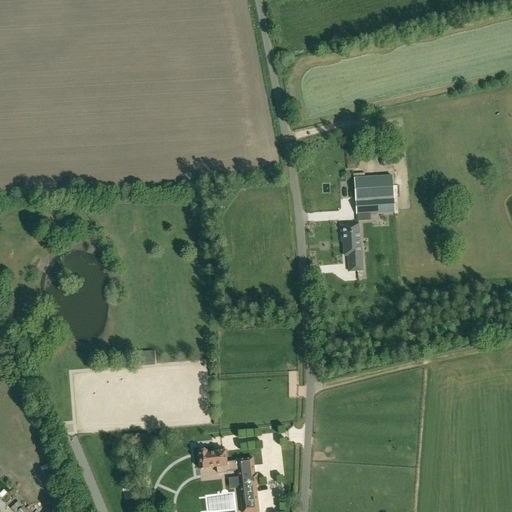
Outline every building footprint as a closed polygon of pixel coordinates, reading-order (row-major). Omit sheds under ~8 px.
[(383,155),(384,168),(396,168),(395,154),(383,155)] [(355,180),(356,201),(358,222),(370,221),(370,213),(379,212),(379,213),(395,212),(393,178),(355,180)] [(341,225),(342,242),(344,242),(345,256),(349,255),(350,271),(363,270),(361,246),(360,246),(358,224),(341,225)] [(147,353),(148,366),(157,365),(157,353),(147,353)] [(200,450),(198,453),(200,470),(206,469),(217,468),(218,473),(228,472),(228,471),(238,470),(242,511),(258,511),(256,486),(258,486),(257,474),(255,475),(253,458),(236,460),(237,461),(227,462),(225,451),(207,453),(207,452),(204,450),(200,450)] [(41,480),(53,508),(67,502),(56,474),(41,480)] [(6,500),(11,494),(7,490),(2,496),(6,500)] [(6,504),(14,511),(28,511),(14,497),(6,504)]
